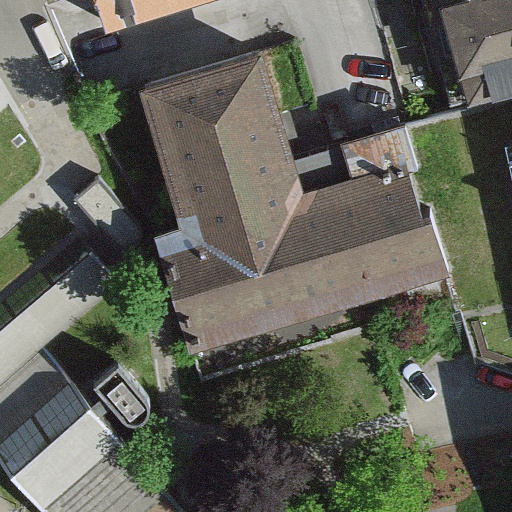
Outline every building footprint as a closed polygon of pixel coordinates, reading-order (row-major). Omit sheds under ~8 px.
[(100,0),(107,19),(167,0),(100,0)] [(511,0),(444,0),(466,91),(511,79),(511,0)] [(277,47),(143,86),(184,224),(161,231),(191,334),(446,260),(416,157),(298,192),(280,131),(300,125),(277,47)] [(144,238),(99,182),(77,199),(121,255),(144,238)] [(121,282),(75,226),(0,290),(0,456),(47,511),(93,511),(147,467),(44,347),(121,282)]
